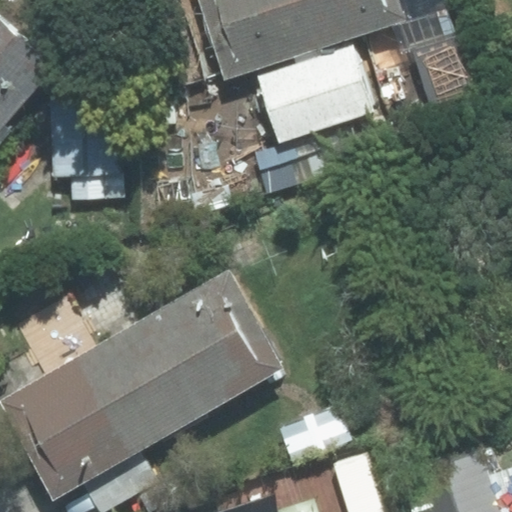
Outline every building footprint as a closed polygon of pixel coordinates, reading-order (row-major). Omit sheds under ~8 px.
[(2,0),(0,3),(0,147),(80,53),(17,0),(2,0)] [(303,131),(396,102),(374,33),(430,15),(425,0),(215,0),(240,76),(281,62),(303,131)] [(138,193),(141,86),(66,83),(63,191),(138,193)] [(58,456),(80,492),(299,362),(239,261),(156,311),(0,403),(0,418),(32,472),(58,456)] [(356,401),(293,424),(306,459),(369,437),(356,401)] [(511,511),(511,463),(502,467),(494,443),(414,469),(428,511),(511,511)]
